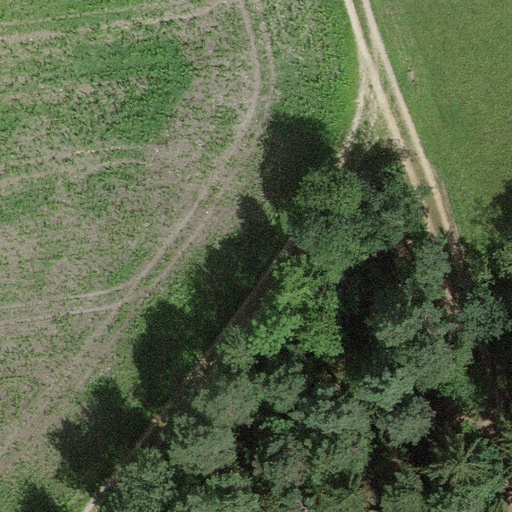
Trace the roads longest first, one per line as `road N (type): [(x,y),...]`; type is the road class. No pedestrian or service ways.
road 1 (track): [(91,511),(320,201),(355,129),(371,68)]
road 2 (track): [(511,453),(456,267),(350,0)]
